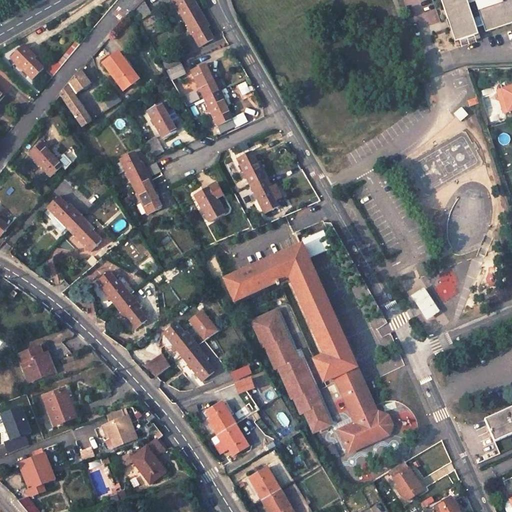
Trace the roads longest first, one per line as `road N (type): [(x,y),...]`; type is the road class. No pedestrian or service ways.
road 1 (tertiary): [(233,511),(159,404),(66,309),(0,263)]
road 2 (unclassified): [(413,351),(282,115)]
road 3 (residential): [(0,162),(129,0)]
road 4 (unclassified): [(471,480),(413,351)]
